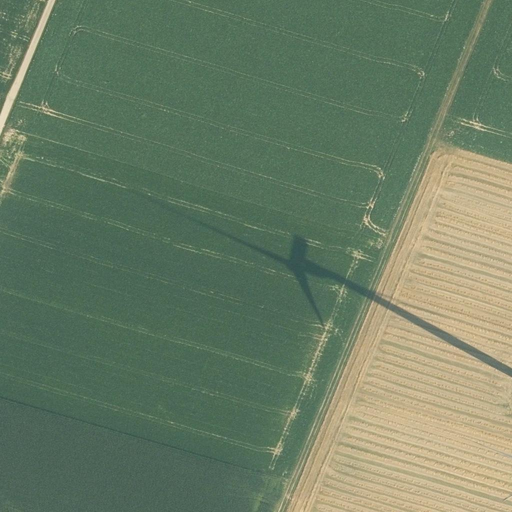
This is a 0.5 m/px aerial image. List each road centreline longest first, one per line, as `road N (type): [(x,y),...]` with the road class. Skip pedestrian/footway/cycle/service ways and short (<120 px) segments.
road 1 (track): [(281,511),(490,0)]
road 2 (track): [(0,122),(50,0)]
